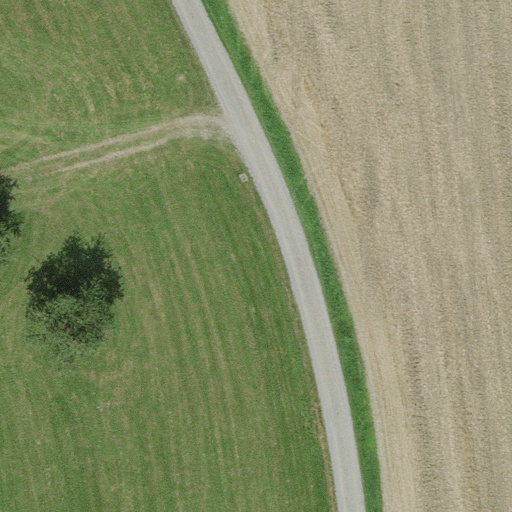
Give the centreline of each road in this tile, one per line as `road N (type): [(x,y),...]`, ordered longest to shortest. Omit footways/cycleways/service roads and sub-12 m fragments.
road 1 (track): [(193,0),(255,122),(345,425),(353,511)]
road 2 (track): [(255,122),(38,183)]
